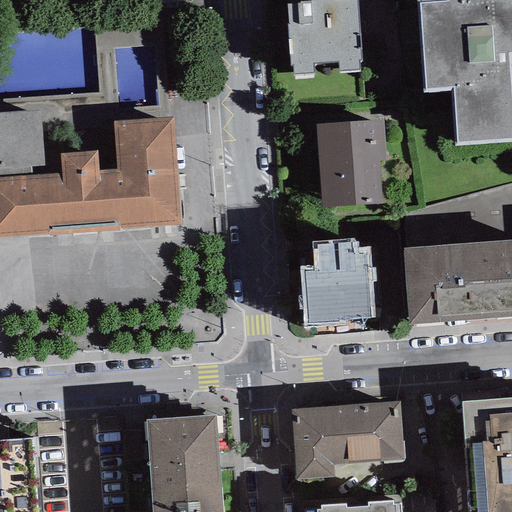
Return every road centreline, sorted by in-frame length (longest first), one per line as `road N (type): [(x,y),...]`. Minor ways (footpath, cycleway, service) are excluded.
road 1 (residential): [(258,373),(231,0)]
road 2 (residential): [(0,391),(258,373)]
road 3 (residential): [(258,373),(511,353)]
road 4 (residential): [(268,511),(258,373)]
